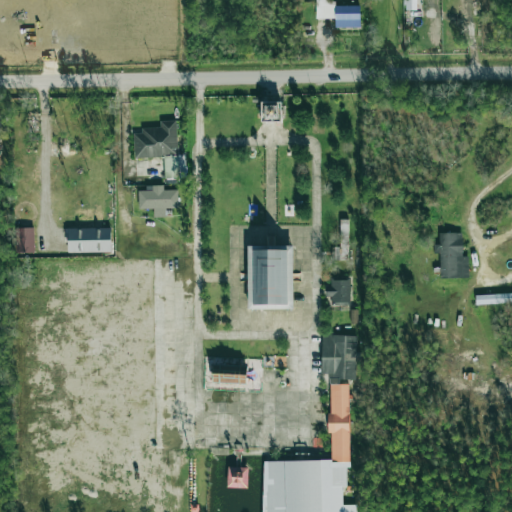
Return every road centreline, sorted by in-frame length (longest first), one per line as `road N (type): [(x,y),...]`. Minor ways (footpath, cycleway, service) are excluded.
road 1 (residential): [(0,76),(511,69)]
road 2 (residential): [(197,332),(198,74)]
